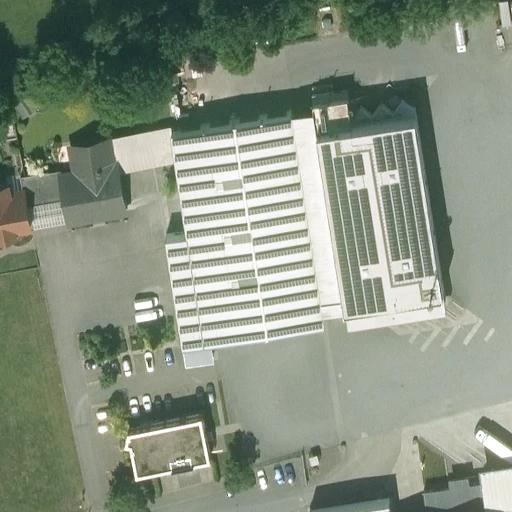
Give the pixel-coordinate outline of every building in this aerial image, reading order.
[(348,94),(313,99),(317,126),(352,121),(348,94)] [(292,109),(172,128),(188,231),(166,234),(183,343),(325,321),(292,109)] [(352,121),(317,126),(345,304),(444,288),(416,111),(352,121)] [(109,138),(83,143),(87,169),(62,173),(61,168),(49,170),(54,201),(66,199),(70,220),(72,220),(72,219),(105,212),(105,213),(125,210),(116,163),(113,164),(109,138)] [(49,170),(21,175),(27,206),(54,201),(49,170)] [(8,183),(0,183),(0,236),(15,234),(14,230),(30,227),(22,189),(9,191),(8,183)] [(202,412),(128,427),(129,429),(128,430),(126,439),(131,440),(137,471),(211,455),(202,412)] [(492,465),(499,457),(472,433),(461,446),(449,436),(443,443),(480,475),(490,463),(492,465)] [(511,511),(511,466),(504,478),(491,468),(482,481),(486,507),(501,505),(502,511),(511,511)] [(391,511),(389,498),(310,511),(309,511),(391,511)]
